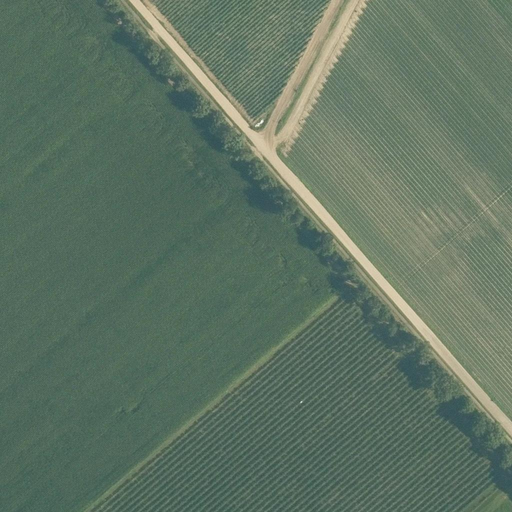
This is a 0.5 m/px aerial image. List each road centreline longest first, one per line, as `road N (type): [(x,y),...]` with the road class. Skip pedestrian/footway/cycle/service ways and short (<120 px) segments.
road 1 (track): [(511,427),(129,0)]
road 2 (track): [(264,142),(342,0)]
